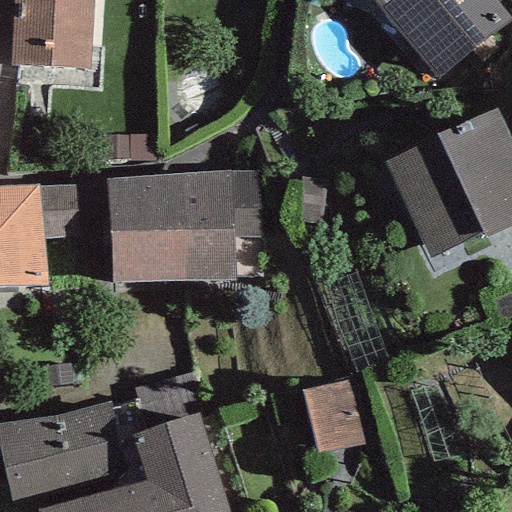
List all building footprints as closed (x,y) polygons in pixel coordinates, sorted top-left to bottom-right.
[(13,0),(11,67),(88,69),(92,0),(13,0)] [(373,0),(436,80),(511,20),(495,0),(373,0)] [(437,138),(384,163),(429,258),(481,232),(485,238),(511,225),(511,140),(511,141),(497,109),(436,135),(437,138)] [(229,172),(232,239),(271,238),(268,171),(229,172)] [(229,172),(106,178),(111,286),(233,279),(232,239),(229,172)] [(338,179),(301,176),(298,224),(335,226),(338,179)] [(37,185),(0,186),(0,287),(45,287),(43,240),(38,187),(37,185)] [(38,187),(43,240),(78,238),(74,186),(38,187)] [(349,379),(302,391),(317,453),(365,441),(349,379)] [(0,424),(0,458),(12,501),(123,470),(108,400),(51,418),(0,424)] [(228,511),(198,414),(131,436),(145,481),(37,511),(228,511)]
